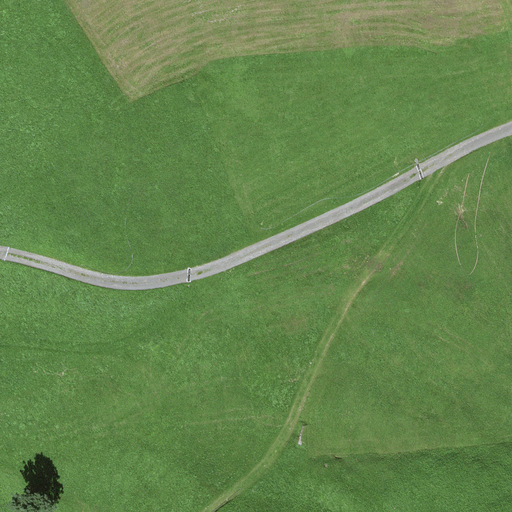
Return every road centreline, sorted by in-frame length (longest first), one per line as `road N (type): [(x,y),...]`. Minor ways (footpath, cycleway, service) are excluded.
road 1 (track): [(0,252),(105,280),(201,271),(365,201),(511,125)]
road 2 (track): [(441,158),(349,294),(267,460),(206,511)]
